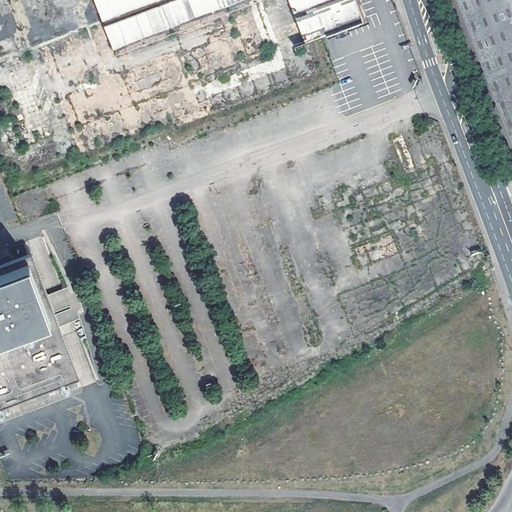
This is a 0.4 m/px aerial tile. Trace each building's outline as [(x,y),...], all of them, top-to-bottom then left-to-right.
[(94,0),(113,49),(242,0),(289,0),(304,42),(321,36),(326,34),(313,0),(158,0),(140,7),(136,0),(94,0)] [(136,0),(140,7),(158,0),(313,0),(326,34),(339,29),(362,20),(354,0),(136,0)] [(326,34),(321,36),(323,41),(368,23),(359,0),(354,0),(362,20),(339,29),(326,34)] [(511,0),(461,0),(511,135),(511,0)] [(0,410),(75,381),(53,323),(32,265),(0,277),(0,410)]
